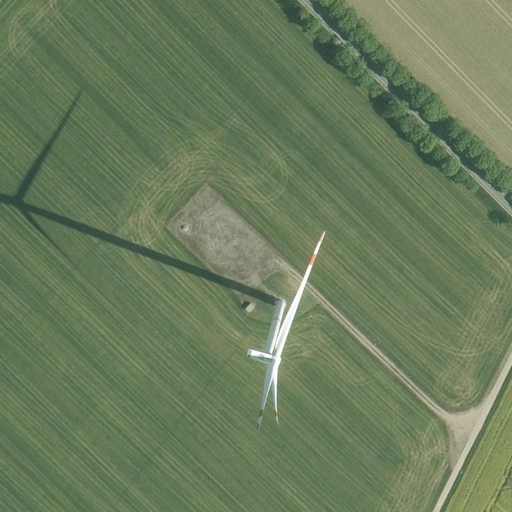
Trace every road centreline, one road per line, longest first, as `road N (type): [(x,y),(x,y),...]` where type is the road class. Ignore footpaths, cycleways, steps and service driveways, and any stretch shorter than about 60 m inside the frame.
road 1 (tertiary): [(305,0),(511,206)]
road 2 (track): [(474,433),(442,415),(279,264)]
road 3 (track): [(435,511),(511,356)]
